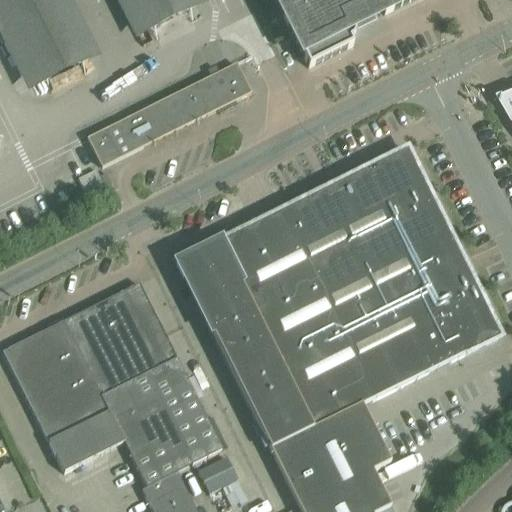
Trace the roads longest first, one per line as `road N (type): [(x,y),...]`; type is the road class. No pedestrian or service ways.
road 1 (tertiary): [(427,73),(0,289)]
road 2 (unclassified): [(511,248),(427,73)]
